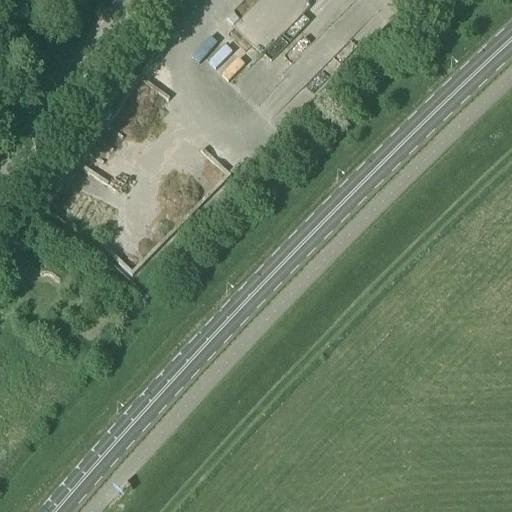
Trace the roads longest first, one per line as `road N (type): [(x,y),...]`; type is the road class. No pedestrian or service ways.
road 1 (primary): [(55,511),(313,231),(511,38)]
road 2 (track): [(180,511),(284,388),(511,159)]
road 3 (unclassified): [(0,185),(105,27)]
